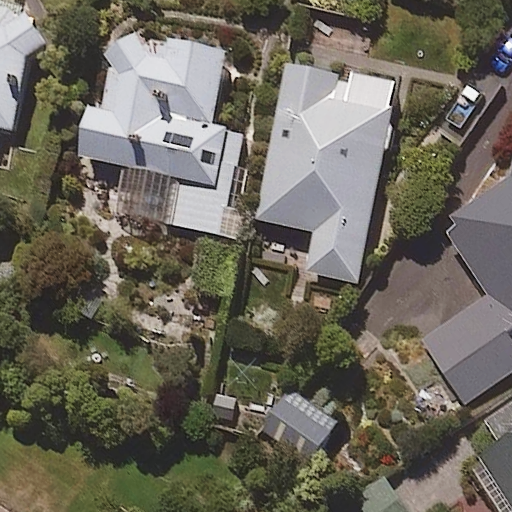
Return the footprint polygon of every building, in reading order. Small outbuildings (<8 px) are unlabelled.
[(4,0),(0,0),(0,124),(14,128),(44,9),(4,0)] [(302,0),(302,2),(383,18),(387,0),(302,0)] [(234,48),(121,25),(105,106),(92,103),(82,154),(126,163),(115,213),(224,235),(246,127),(218,122),(234,48)] [(403,82),(294,58),(260,218),(319,231),(310,271),(361,282),(403,82)] [(496,296),(423,341),(428,345),(467,403),(511,373),(511,336),(511,335),(511,333),(511,179),(449,222),(496,296)] [(342,419),(290,386),(255,441),(308,474),(342,419)] [(244,395),(215,391),(210,425),(239,429),(244,395)] [(474,461),(507,511),(511,511),(511,406),(491,421),(504,440),(474,461)] [(412,511),(386,477),(337,511),(412,511)] [(20,511),(0,498),(0,511),(20,511)]
